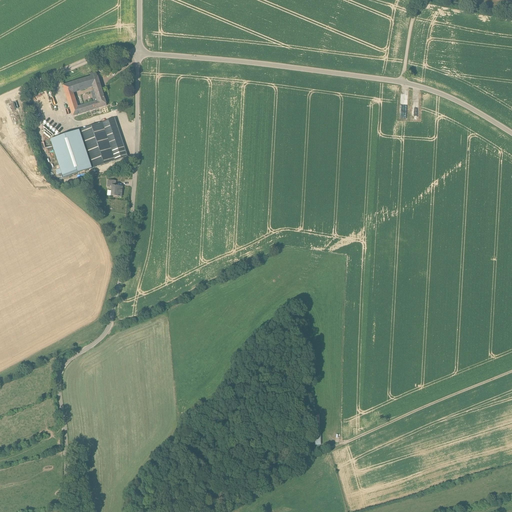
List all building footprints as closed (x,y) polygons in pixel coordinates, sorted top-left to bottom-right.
[(63,86),(73,117),(96,109),(106,106),(100,85),(95,71),(90,73),(91,77),(81,80),(63,86)] [(115,161),(111,149),(123,145),(115,123),(104,127),(103,123),(102,123),(80,130),(79,129),(76,130),(76,131),(77,133),(80,132),(92,169),(115,161)] [(18,127),(12,129),(14,135),(20,133),(18,127)] [(77,133),(76,131),(50,140),(63,179),(92,169),(80,132),(77,133)] [(111,149),(115,161),(127,157),(123,145),(111,149)] [(112,186),(111,191),(107,191),(107,196),(111,196),(121,197),(122,187),(115,186),(116,181),(108,180),(107,186),(112,186)]
